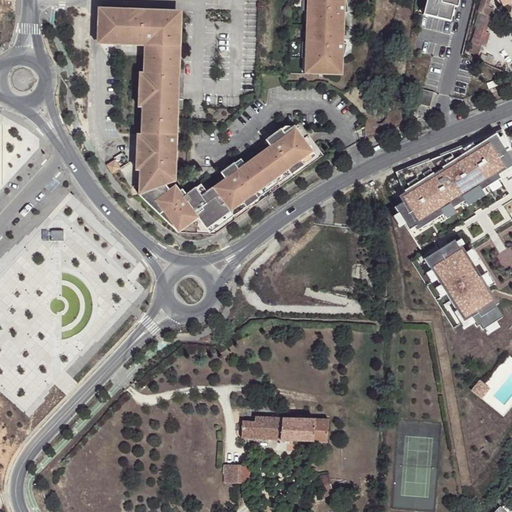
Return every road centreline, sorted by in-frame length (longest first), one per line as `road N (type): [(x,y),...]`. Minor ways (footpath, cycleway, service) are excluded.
road 1 (residential): [(511,108),(363,169),(248,245)]
road 2 (residential): [(139,337),(27,454),(15,492),(20,511)]
road 3 (unclassified): [(152,254),(98,201),(66,151)]
